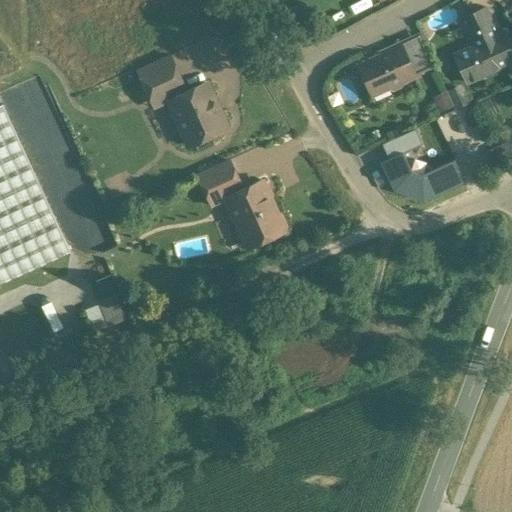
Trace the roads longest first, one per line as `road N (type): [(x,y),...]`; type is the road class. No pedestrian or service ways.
road 1 (track): [(395,216),(375,232),(0,397)]
road 2 (residential): [(302,95),(365,187),(395,216),(511,196)]
road 3 (secondary): [(511,285),(426,511)]
road 4 (residential): [(302,95),(325,62),(430,0)]
